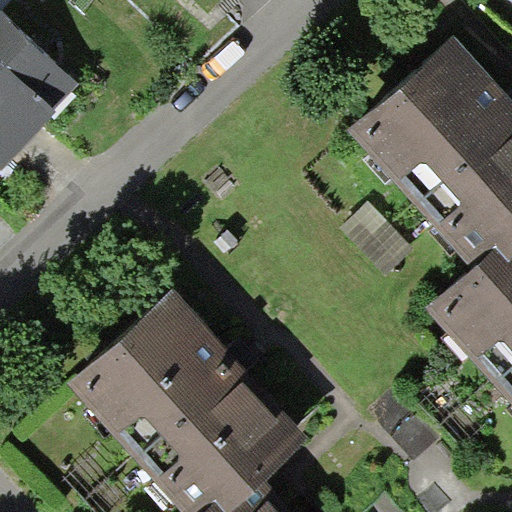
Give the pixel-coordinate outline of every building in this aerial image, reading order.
[(0,138),(69,65),(0,1),(0,138)] [(511,236),(511,96),(453,33),(350,128),(479,267),(511,236)] [(436,307),(511,389),(511,236),(479,267),(436,307)] [(202,511),(255,466),(303,423),(244,357),(173,277),(68,371),(194,511),(202,511)] [(295,511),(255,466),(202,511),(295,511)]
